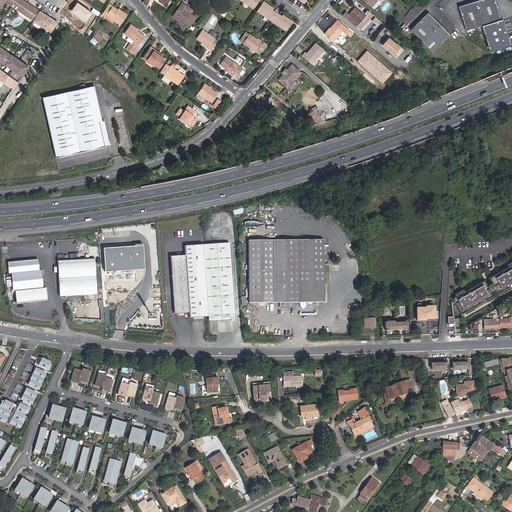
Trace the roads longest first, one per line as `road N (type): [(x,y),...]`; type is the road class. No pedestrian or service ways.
road 1 (trunk): [(511,80),(326,149),(199,184),(0,212)]
road 2 (trunk): [(0,226),(234,190),(377,148),(511,96)]
road 3 (tertiary): [(511,343),(234,352),(67,340)]
road 4 (residential): [(49,391),(171,422),(181,436),(99,509),(21,460)]
road 5 (unknown): [(178,351),(170,252),(184,236),(221,228),(234,352)]
road 6 (unclassified): [(0,190),(92,180),(190,148),(243,97)]
road 7 (residential): [(347,463),(418,435),(511,415)]
road 8 (unknown): [(110,345),(142,283),(144,246),(138,239),(99,241)]
road 9 (residential): [(243,97),(176,51),(137,0)]
road 10 (residential): [(347,463),(332,430),(284,429),(249,412),(238,397)]
road 11 (unknown): [(327,311),(341,280),(339,248),(322,230),(275,216)]
